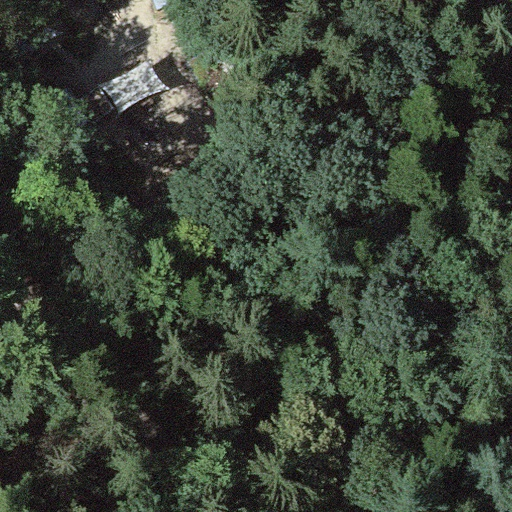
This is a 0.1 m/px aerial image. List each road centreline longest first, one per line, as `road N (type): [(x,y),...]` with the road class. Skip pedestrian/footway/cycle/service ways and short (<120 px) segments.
road 1 (track): [(348,511),(325,392),(214,158)]
road 2 (track): [(0,281),(239,511)]
